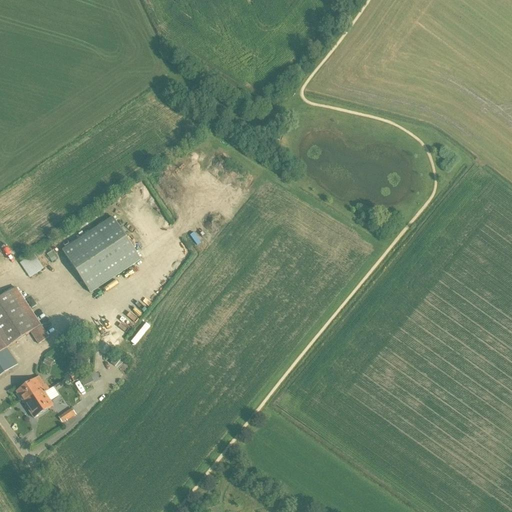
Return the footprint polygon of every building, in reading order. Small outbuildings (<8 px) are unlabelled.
[(453,169),(462,159),(455,154),(446,163),(453,169)] [(66,248),(93,292),(145,260),(117,214),(71,242),(72,244),(66,248)] [(30,278),(42,270),(44,269),(34,254),(20,263),(30,278)] [(49,337),(41,325),(16,287),(0,298),(0,376),(18,365),(7,348),(30,333),(38,345),(49,337)] [(140,301),(138,306),(150,312),(153,307),(140,301)] [(117,342),(106,344),(108,352),(119,349),(117,342)] [(46,357),(43,363),(50,367),(53,360),(46,357)] [(15,372),(6,378),(8,382),(17,376),(15,372)] [(90,374),(80,380),(84,387),(94,382),(90,374)] [(23,402),(47,386),(46,384),(45,384),(39,376),(35,379),(36,379),(16,392),(23,402)] [(47,386),(23,402),(34,419),(54,406),(51,402),(55,399),(50,390),(47,386)] [(67,421),(76,415),(72,409),(68,411),(58,417),(62,423),(66,420),(67,421)]
